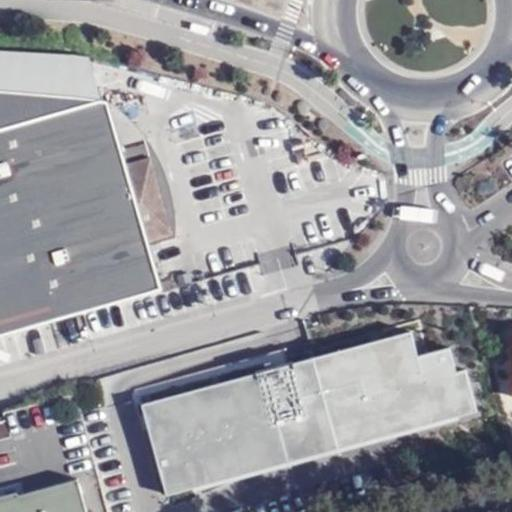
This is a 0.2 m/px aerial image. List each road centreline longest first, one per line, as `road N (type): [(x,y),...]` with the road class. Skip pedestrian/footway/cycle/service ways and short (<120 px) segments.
road 1 (unclassified): [(344,290),(0,390)]
road 2 (primary): [(213,0),(339,47)]
road 3 (unclassified): [(385,93),(405,163),(403,221)]
road 4 (unclassified): [(444,215),(434,161),(454,96)]
